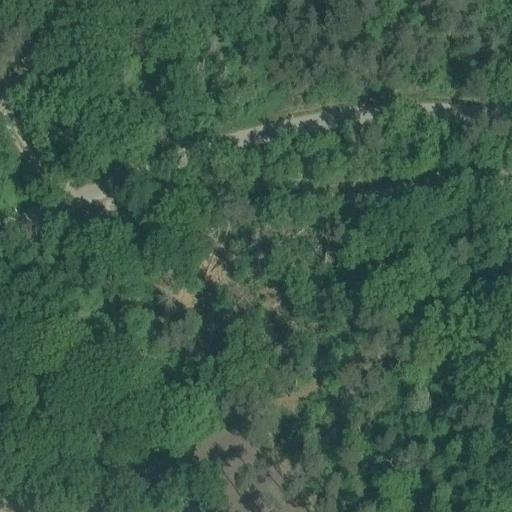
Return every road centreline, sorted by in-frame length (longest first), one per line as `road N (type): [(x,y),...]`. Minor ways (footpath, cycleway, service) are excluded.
road 1 (unclassified): [(0,234),(201,151),(326,118),(511,118)]
road 2 (unclassified): [(511,188),(453,186),(0,235)]
road 3 (unclassified): [(0,102),(89,0)]
road 4 (track): [(79,200),(24,150),(4,95)]
